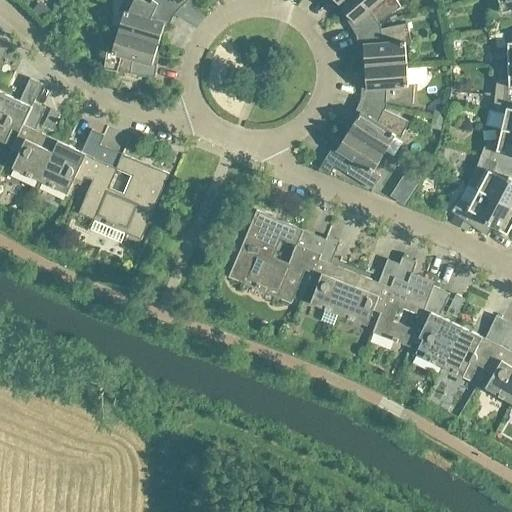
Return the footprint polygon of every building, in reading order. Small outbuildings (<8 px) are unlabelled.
[(169,25),(174,14),(153,0),(151,0),(150,3),(144,0),(122,0),(118,9),(124,11),(118,31),(158,43),(164,23),(169,25)] [(181,0),(153,0),(174,14),(182,6),(179,2),(181,0)] [(298,0),(295,7),(309,13),(314,0),(298,0)] [(401,6),(396,0),(345,0),(340,5),(354,21),(350,24),(356,34),(380,24),(378,21),(401,6)] [(511,0),(498,0),(501,7),(489,10),(492,26),(511,21),(511,0)] [(43,27),(55,16),(42,3),(30,14),(43,27)] [(407,63),(405,42),(411,42),(407,23),(381,28),(380,24),(356,34),(359,46),(363,45),(365,66),(407,63)] [(511,63),(511,29),(494,33),(496,48),(508,48),(508,64),(511,63)] [(152,63),(158,43),(118,31),(112,51),(106,50),(103,69),(155,77),(157,65),(152,63)] [(408,84),(407,63),(365,66),(366,87),(362,88),(361,99),(386,106),(386,102),(413,103),(414,84),(408,84)] [(511,63),(508,64),(508,80),(497,80),(495,95),(511,96),(511,63)] [(20,131),(33,101),(34,101),(42,83),(30,77),(20,100),(0,90),(0,139),(6,142),(13,127),(20,130),(20,131)] [(511,130),(511,96),(495,95),(493,110),(505,113),(501,128),(511,130)] [(400,138),(409,121),(384,109),(386,106),(361,99),(356,110),(360,113),(349,130),(384,153),(395,135),(400,138)] [(58,140),(35,129),(46,107),(34,101),(33,101),(20,131),(20,130),(11,149),(19,153),(12,167),(40,180),(58,140)] [(434,110),(433,116),(443,119),(445,109),(438,107),(434,110)] [(41,129),(52,134),(60,117),(49,112),(41,129)] [(433,116),(431,123),(434,127),(441,128),(443,119),(433,116)] [(511,130),(501,128),(498,144),(486,141),(481,155),(511,166),(511,130)] [(84,177),(100,144),(105,134),(92,129),(81,151),(58,140),(40,180),(67,193),(74,179),(82,182),(85,177),(84,177)] [(373,170),(384,153),(349,130),(337,148),(333,145),(325,159),(335,165),(372,189),(381,175),(373,170)] [(169,173),(100,144),(84,177),(85,177),(92,180),(78,213),(141,239),(169,173)] [(511,206),(511,166),(481,155),(475,169),(468,184),(476,188),(511,206)] [(325,159),(318,170),(329,174),(335,165),(325,159)] [(404,202),(420,177),(408,170),(392,195),(404,202)] [(511,206),(476,188),(469,202),(460,198),(451,211),(487,235),(493,226),(507,234),(511,225),(511,206)] [(326,239),(325,238),(257,209),(229,276),(291,302),(305,270),(312,273),(313,273),(326,239)] [(381,312),(400,263),(387,258),(378,281),(331,263),(340,240),(327,235),(325,238),(326,239),(313,273),(312,273),(308,284),(316,287),(310,303),(326,309),(321,321),(333,326),(338,313),(367,325),(373,309),(380,312),(381,312)] [(414,334),(433,285),(434,285),(435,281),(412,272),(417,261),(402,256),(400,263),(381,312),(380,312),(373,332),(410,346),(415,334),(414,334)] [(462,326),(439,315),(450,293),(434,285),(433,285),(414,334),(415,334),(423,338),(415,353),(443,366),(462,326)] [(486,369),(511,325),(511,322),(496,315),(485,337),(462,326),(443,366),(471,380),(478,365),(486,369)] [(511,403),(511,401),(511,351),(511,325),(486,369),(493,373),(485,387),(511,403)]
